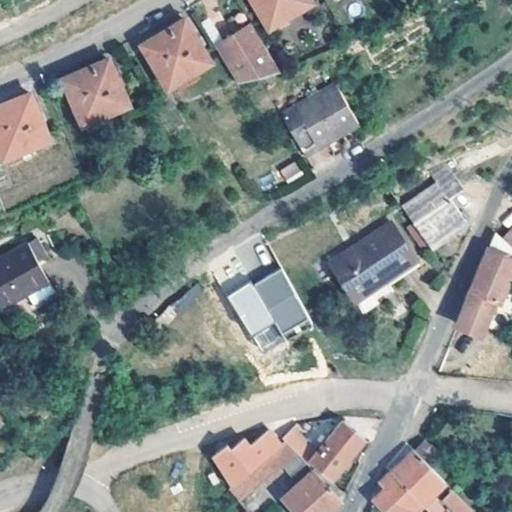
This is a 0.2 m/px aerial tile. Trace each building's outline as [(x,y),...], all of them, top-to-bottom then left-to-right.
[(252,0),(268,25),(310,0),(309,0),(252,0)] [(184,22),(182,19),(168,27),(142,43),(165,85),(208,60),(198,45),(184,22)] [(204,42),(191,19),(184,22),(198,45),(204,42)] [(281,70),(252,22),(215,43),(238,80),(260,75),(281,70)] [(124,83),(113,56),(107,58),(118,85),(124,83)] [(118,85),(107,58),(91,64),(63,77),(80,121),(125,102),(118,85)] [(342,92),(336,83),(279,113),(288,130),(297,147),(322,134),(325,140),(358,122),(342,92)] [(45,115),(34,89),(28,91),(40,118),(45,115)] [(40,118),(28,91),(8,100),(0,103),(0,150),(1,154),(47,135),(40,118)] [(325,140),(322,134),(297,147),(301,154),(325,140)] [(464,186),(447,163),(431,174),(440,185),(402,205),(430,248),(467,223),(450,196),(464,186)] [(387,223),(354,245),(326,263),(360,310),(382,295),(391,290),(387,284),(383,278),(412,259),(387,223)] [(511,223),(499,235),(511,247),(511,223)] [(477,268),(456,319),(481,330),(493,297),(498,299),(511,267),(511,247),(499,235),(493,230),(477,268)] [(46,255),(35,235),(0,254),(0,304),(25,291),(31,302),(53,290),(36,260),(46,255)] [(416,265),(412,259),(383,278),(387,284),(416,265)] [(253,286),(283,335),(311,319),(282,269),(253,286)] [(315,325),(311,319),(283,335),(287,341),(315,325)] [(284,439),(304,460),(309,464),(312,461),(329,476),(362,436),(343,419),(317,451),(295,432),(300,427),(296,423),(282,438),(284,439)] [(284,439),(282,438),(271,427),(253,442),(247,435),(235,445),(231,440),(210,456),(229,484),(256,461),(284,439)] [(290,474),(304,460),(284,439),(256,461),(229,484),(226,486),(238,500),(282,466),(290,474)] [(477,511),(411,447),(379,480),(384,487),(373,496),(371,503),(380,511),(423,511),(428,508),(431,511),(477,511)] [(324,511),(339,498),(312,469),(281,496),(295,511),(324,511)]
